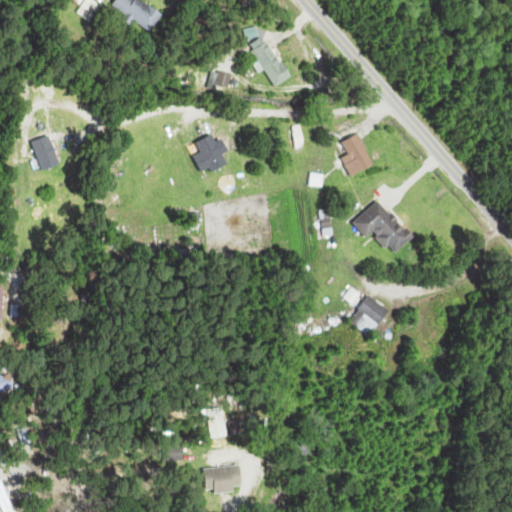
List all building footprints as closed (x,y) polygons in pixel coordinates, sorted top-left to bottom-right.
[(92,23),(104,7),(94,0),(89,0),(79,13),(92,23)] [(119,0),(114,9),(156,32),(166,13),(142,0),(119,0)] [(295,79),(271,36),(254,45),(278,88),(295,79)] [(342,128),(348,142),(347,143),(353,156),(345,159),(353,178),(377,167),(357,121),(342,128)] [(62,166),(53,136),(34,143),(44,172),(62,166)] [(193,146),(205,177),(230,167),(218,136),(193,146)] [(397,256),(417,240),(385,200),(357,223),(370,239),(378,233),(397,256)] [(393,315),(373,297),(352,321),(371,338),(393,315)] [(27,318),(27,306),(14,306),(14,318),(27,318)] [(221,441),(244,433),(240,421),(216,429),(221,441)] [(245,494),(245,469),(209,469),(209,494),(245,494)] [(0,481),(0,500),(5,511),(18,511),(4,480),(0,481)]
